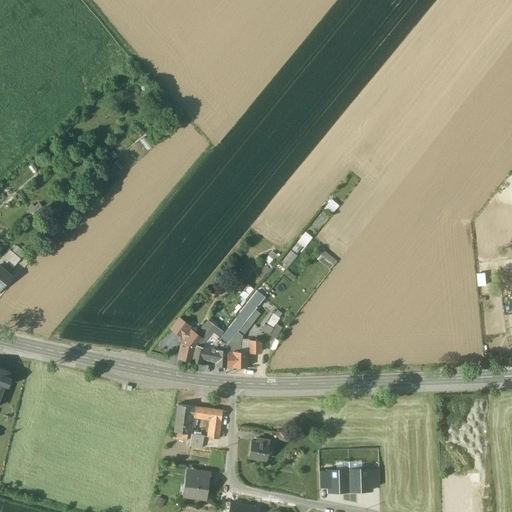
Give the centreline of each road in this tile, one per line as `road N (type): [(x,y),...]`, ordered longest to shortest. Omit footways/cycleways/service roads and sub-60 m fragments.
road 1 (track): [(84,0),(213,150),(44,350)]
road 2 (primary): [(511,376),(232,383)]
road 3 (primary): [(232,383),(0,339)]
road 4 (residential): [(346,511),(251,493),(233,481),(232,383)]
